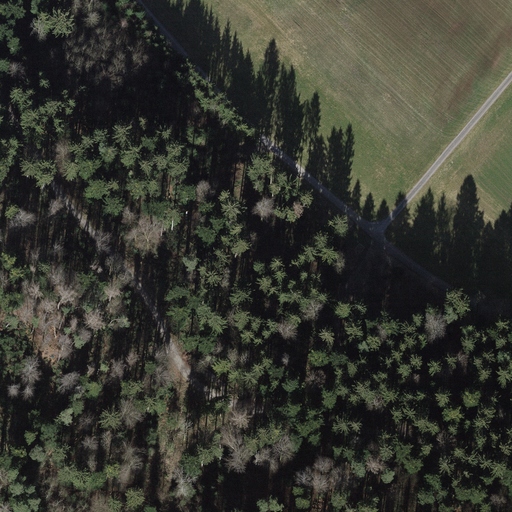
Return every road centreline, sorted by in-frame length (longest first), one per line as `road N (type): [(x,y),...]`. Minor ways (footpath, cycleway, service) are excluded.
road 1 (track): [(417,445),(217,396),(176,359),(160,320),(31,154),(0,95)]
road 2 (track): [(140,0),(242,120),(377,234)]
road 3 (track): [(417,445),(374,406),(332,325),(347,280),(377,234)]
road 4 (track): [(377,234),(511,77)]
road 5 (track): [(377,234),(468,300),(511,319)]
